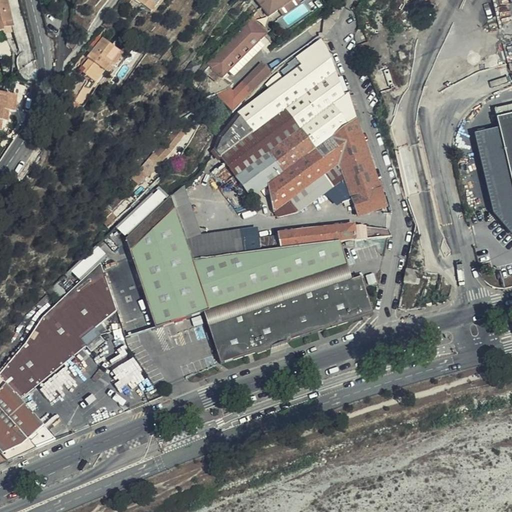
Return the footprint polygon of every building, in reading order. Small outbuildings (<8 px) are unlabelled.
[(0,0),(0,33),(3,33),(1,26),(4,25),(5,28),(12,27),(8,13),(5,0),(0,0)] [(136,0),(151,12),(160,0),(136,0)] [(258,0),(269,16),(280,9),(292,0),(258,0)] [(302,4),(299,0),(292,0),(280,9),(284,16),(302,4)] [(77,35),(82,20),(72,16),(69,35),(77,35)] [(208,63),(213,69),(220,76),(223,79),(268,34),(252,19),(208,63)] [(111,64),(108,62),(105,59),(113,48),(102,39),(93,50),(86,59),(88,60),(81,68),(83,70),(81,73),(95,84),(111,64)] [(358,215),(386,205),(385,204),(355,119),(346,91),(343,93),(323,50),(317,40),(297,56),(296,54),(284,65),(285,67),(277,73),(281,79),(279,81),(274,73),(271,76),(261,86),(264,91),(239,110),(213,137),(209,149),(213,155),(246,193),(239,198),(244,203),(267,186),(273,213),(330,169),(336,184),(342,202),(352,198),(358,215)] [(105,59),(108,62),(117,51),(113,48),(105,59)] [(192,76),(200,67),(193,61),(185,70),(192,76)] [(235,111),(273,72),(261,61),(223,100),(235,111)] [(220,76),(213,69),(208,73),(216,81),(220,76)] [(0,132),(1,132),(2,122),(6,123),(8,112),(13,113),(15,104),(16,97),(0,94),(0,132)] [(78,109),(77,105),(73,102),(72,104),(66,100),(62,107),(71,112),(78,109)] [(511,117),(498,120),(511,180),(511,117)] [(182,146),(185,142),(178,135),(185,126),(178,120),(161,140),(158,138),(149,149),(148,149),(137,166),(144,173),(151,165),(161,154),(172,141),(174,138),(182,146)] [(172,141),(180,150),(182,146),(174,138),(172,141)] [(151,165),(159,173),(170,163),(161,154),(151,165)] [(407,160),(392,165),(398,179),(412,174),(407,160)] [(300,210),(336,184),(330,169),(273,213),(277,218),(300,210)] [(134,181),(141,174),(138,171),(132,178),(134,181)] [(172,197),(186,243),(202,241),(185,185),(172,197)] [(208,312),(192,260),(186,243),(172,197),(125,240),(153,331),(199,316),(208,312)] [(94,211),(107,224),(115,216),(103,203),(94,211)] [(344,241),(392,235),(390,229),(354,224),(277,234),(278,236),(280,249),(344,241)] [(233,238),(236,254),(260,251),(258,239),(257,235),(233,238)] [(192,260),(236,254),(233,238),(233,236),(202,241),(186,243),(192,260)] [(280,249),(278,236),(258,239),(260,251),(280,249)] [(348,264),(344,241),(280,249),(260,251),(236,254),(192,260),(208,312),(348,264)] [(61,298),(57,302),(83,336),(117,308),(101,261),(61,298)] [(348,264),(208,312),(214,330),(350,280),(348,264)] [(412,312),(419,310),(422,293),(414,291),(418,270),(406,267),(398,308),(412,312)] [(350,280),(214,330),(225,368),(366,316),(361,279),(350,280)] [(0,373),(0,382),(18,402),(71,357),(83,346),(79,340),(83,336),(57,302),(38,320),(22,348),(19,351),(0,373)] [(214,330),(208,312),(199,316),(205,333),(214,330)] [(225,368),(214,330),(205,333),(211,348),(219,370),(225,368)] [(211,348),(205,333),(197,336),(203,350),(211,348)] [(83,346),(71,357),(75,361),(87,351),(83,346)] [(0,463),(53,441),(18,402),(0,382),(0,463)] [(136,398),(153,388),(150,382),(133,392),(136,398)]
